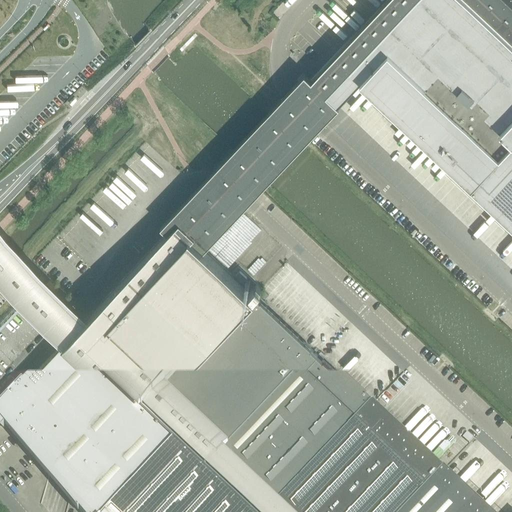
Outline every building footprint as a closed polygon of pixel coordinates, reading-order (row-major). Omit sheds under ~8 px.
[(0,266),(22,290),(51,319),(69,336),(62,343),(140,417),(142,415),(173,444),(245,511),(286,511),(278,504),(224,454),(229,449),(166,389),(229,321),(254,294),(261,287),(257,283),(249,290),(204,248),(339,104),(338,103),(327,92),(329,90),(413,0),(466,0),(511,43),(511,3),(508,0),(385,0),(321,69),(314,76),(312,78),(305,71),(161,224),(168,231),(82,322),(34,277),(0,239),(0,238),(0,266)] [(413,0),(329,90),(327,92),(338,103),(340,101),(360,78),(511,220),(511,43),(466,0),(413,0)] [(229,321),(166,389),(229,449),(318,355),(311,348),(312,347),(261,299),(260,300),(254,294),(229,321)] [(62,343),(0,409),(0,422),(5,427),(3,428),(4,428),(5,427),(77,511),(78,511),(80,511),(108,511),(120,500),(173,444),(142,415),(140,417),(62,343)] [(229,449),(224,454),(278,504),(371,405),(366,400),(367,399),(324,358),(323,359),(318,355),(229,449)] [(371,405),(278,504),(286,511),(404,511),(442,471),(443,471),(409,439),(408,440),(407,438),(407,437),(373,405),(372,405),(371,405)] [(108,511),(245,511),(173,444),(120,500),(108,511)] [(442,471),(404,511),(488,511),(444,471),(443,471),(442,471)]
